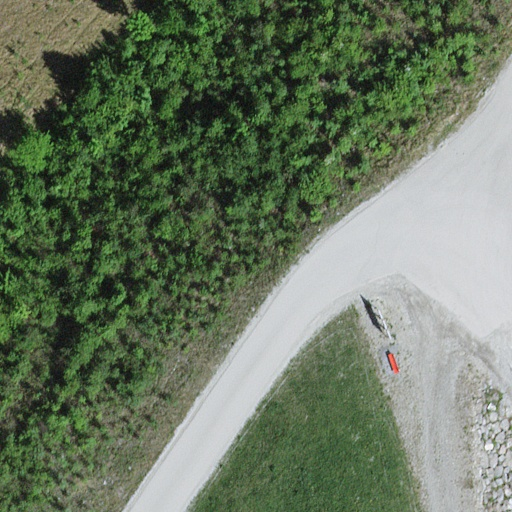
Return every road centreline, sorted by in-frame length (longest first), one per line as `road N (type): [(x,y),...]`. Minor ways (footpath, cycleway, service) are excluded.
road 1 (track): [(444,195),(384,221),(309,284),(153,511)]
road 2 (track): [(444,195),(443,416),(458,511)]
